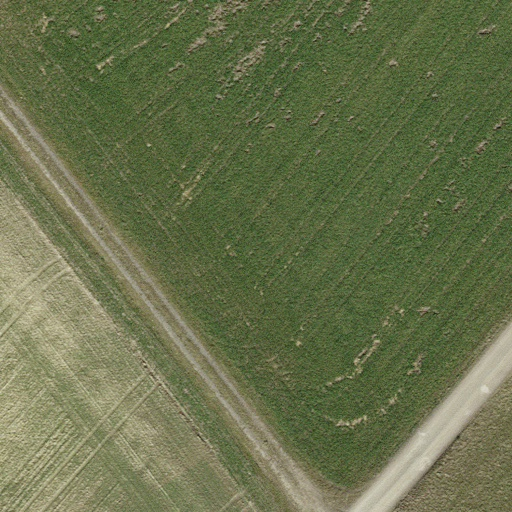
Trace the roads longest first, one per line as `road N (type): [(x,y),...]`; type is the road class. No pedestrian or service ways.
road 1 (track): [(317,511),(0,101)]
road 2 (track): [(364,511),(511,341)]
